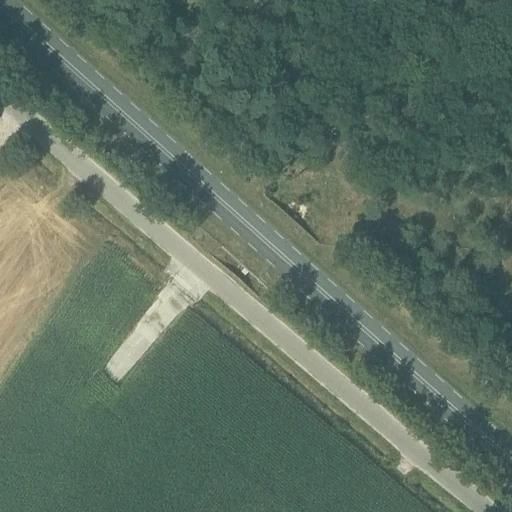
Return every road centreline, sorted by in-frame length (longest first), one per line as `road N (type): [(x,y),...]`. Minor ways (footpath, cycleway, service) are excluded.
road 1 (primary): [(511,461),(0,3)]
road 2 (unclassified): [(491,511),(0,98)]
